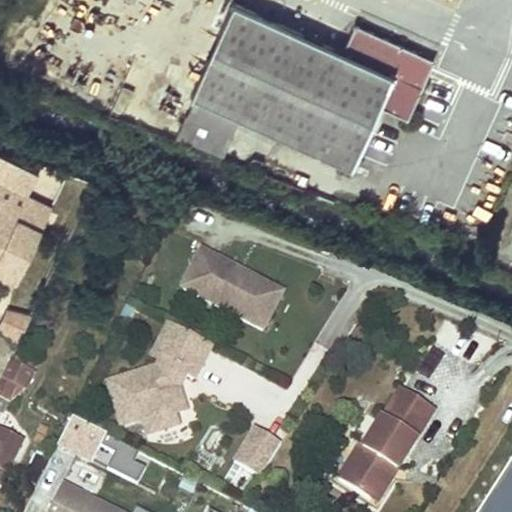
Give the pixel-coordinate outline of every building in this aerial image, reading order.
[(401,117),(430,57),(349,20),(336,48),(229,0),(186,92),(348,165),(375,105),(401,117)] [(39,173),(0,153),(0,268),(18,277),(36,239),(12,227),(23,205),(39,173)] [(48,217),(23,205),(12,227),(36,239),(48,217)] [(170,212),(156,240),(173,248),(187,219),(170,212)] [(233,270),(200,252),(179,289),(260,334),(280,296),(244,276),(241,281),(230,275),(233,270)] [(244,276),(233,270),(230,275),(241,281),(244,276)] [(33,309),(9,303),(0,323),(19,336),(33,309)] [(204,349),(163,326),(159,333),(168,337),(164,346),(196,363),(204,349)] [(153,370),(105,385),(116,425),(137,419),(142,434),(172,425),(169,414),(178,411),(171,387),(178,375),(188,380),(196,363),(164,346),(168,337),(159,333),(146,358),(155,364),(153,370)] [(10,356),(1,374),(23,385),(33,367),(10,356)] [(1,374),(0,376),(0,391),(11,396),(23,385),(1,374)] [(391,401),(380,420),(415,441),(427,423),(391,401)] [(136,453),(68,418),(55,444),(124,478),(136,453)] [(359,448),(336,483),(367,503),(383,479),(388,483),(415,441),(380,420),(361,449),(359,448)] [(0,472),(4,474),(19,440),(0,431),(0,472)] [(256,481),(277,447),(251,431),(230,465),(256,481)] [(383,479),(367,503),(373,506),(388,483),(383,479)] [(120,511),(62,484),(47,511),(120,511)]
